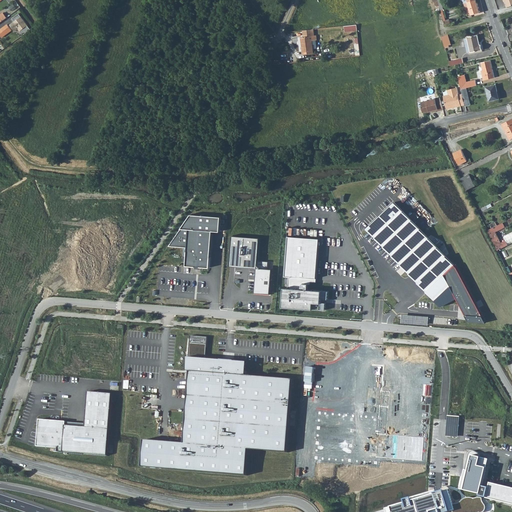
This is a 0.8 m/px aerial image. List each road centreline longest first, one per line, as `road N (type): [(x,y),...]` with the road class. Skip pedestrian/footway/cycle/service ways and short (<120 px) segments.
road 1 (residential): [(0,422),(38,312),(51,301),(458,332),(479,340),(511,395)]
road 2 (residential): [(312,511),(291,500),(181,504),(0,456)]
